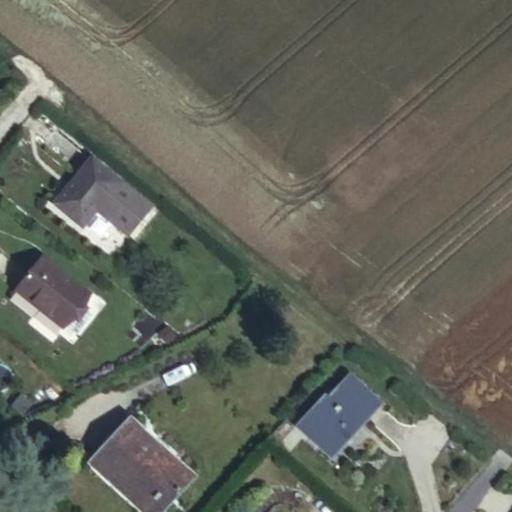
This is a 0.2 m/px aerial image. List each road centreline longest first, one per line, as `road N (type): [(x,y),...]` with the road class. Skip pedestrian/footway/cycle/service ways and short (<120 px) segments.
road 1 (track): [(0,46),(505,453)]
road 2 (unknown): [(0,463),(181,360)]
